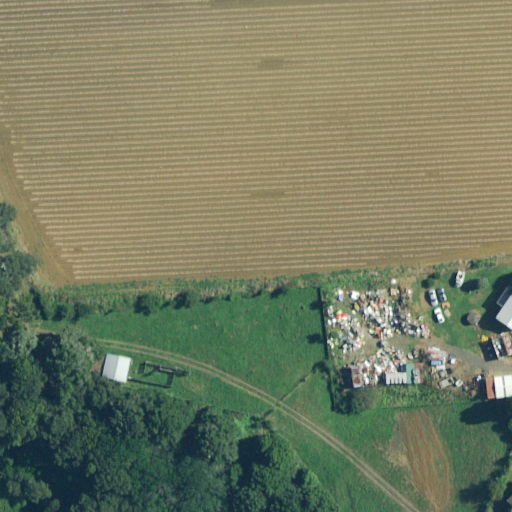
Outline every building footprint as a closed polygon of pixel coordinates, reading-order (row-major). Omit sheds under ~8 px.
[(511,289),(493,317),(511,330),(511,289)] [(480,317),(470,312),(465,322),(476,327),(480,317)] [(128,360),(105,354),(99,377),(122,382),(128,360)] [(511,396),(511,375),(483,378),(485,399),(511,396)] [(511,490),(502,501),(511,510),(511,490)]
